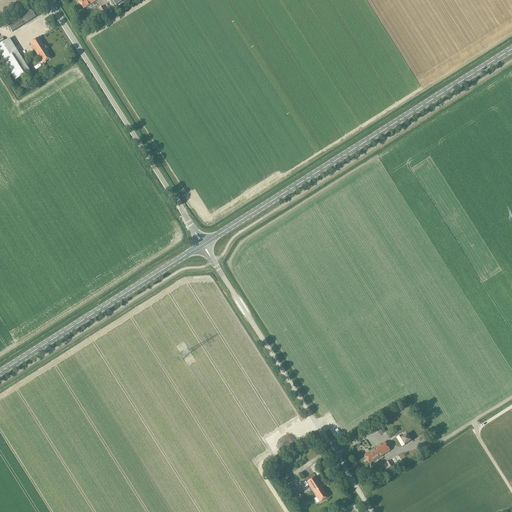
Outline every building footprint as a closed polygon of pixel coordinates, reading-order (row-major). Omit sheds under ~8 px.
[(83,9),(96,0),(77,0),(78,0),(83,9)] [(103,16),(108,13),(103,5),(99,8),(102,13),(101,13),(103,16)] [(30,9),(6,24),(12,32),(35,17),(30,9)] [(27,28),(30,32),(33,30),(34,32),(38,29),(39,31),(42,29),(39,23),(36,25),(35,23),(27,28)] [(42,63),(51,58),(38,38),(30,43),(42,63)] [(9,39),(0,45),(0,57),(14,80),(29,70),(9,39)] [(380,435),(385,431),(380,424),(374,427),(380,435)] [(399,436),(396,438),(402,447),(411,441),(407,434),(400,438),(399,436)] [(384,442),(364,455),(370,463),(390,451),(384,442)] [(390,470),(394,468),(390,460),(386,463),(390,470)] [(281,487),(291,481),(285,472),(284,472),(275,478),(281,487)] [(307,482),(320,502),(328,497),(315,477),(307,482)] [(294,502),(301,497),(299,493),(292,498),(294,502)]
